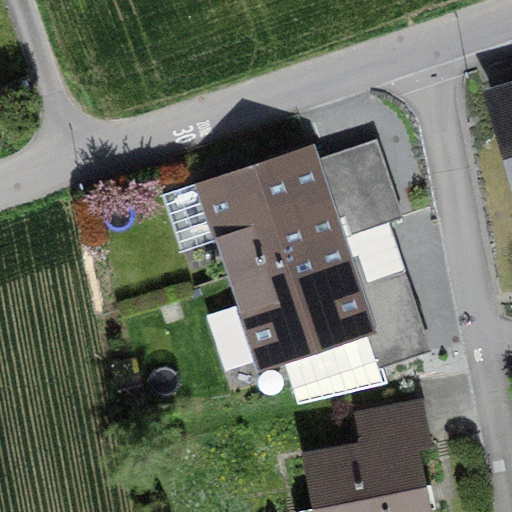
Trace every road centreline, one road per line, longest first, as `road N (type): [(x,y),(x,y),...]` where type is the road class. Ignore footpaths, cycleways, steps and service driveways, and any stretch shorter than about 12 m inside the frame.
road 1 (residential): [(433,27),(511,476)]
road 2 (residential): [(56,147),(433,27)]
road 3 (residential): [(56,147),(8,0)]
